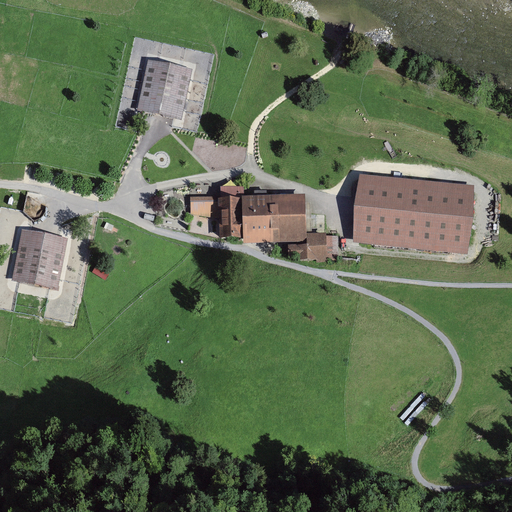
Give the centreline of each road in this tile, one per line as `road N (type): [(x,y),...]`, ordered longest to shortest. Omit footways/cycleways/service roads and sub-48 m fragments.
road 1 (track): [(511,482),(443,490),(417,480),(418,447),(455,390),(456,354),(405,309),(316,272)]
road 2 (track): [(120,212),(190,241),(316,272)]
road 3 (track): [(316,272),(511,286)]
road 4 (unclassified): [(0,184),(120,212)]
